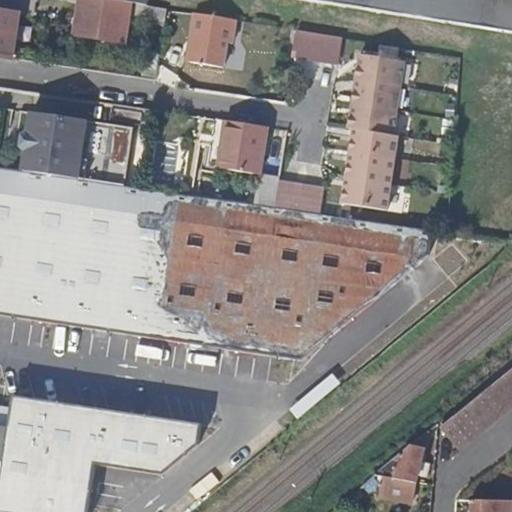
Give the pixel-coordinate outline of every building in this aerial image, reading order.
[(132,3),(111,0),(79,0),(74,32),(124,42),(132,3)] [(511,0),(296,0),(461,28),(511,36),(511,0)] [(0,6),(0,53),(11,55),(16,29),(8,28),(10,8),(0,6)] [(19,10),(10,8),(8,28),(16,29),(19,10)] [(235,19),(192,13),(189,35),(194,35),(193,46),(186,49),(186,56),(190,60),(190,62),(223,68),(228,42),(231,43),(235,19)] [(335,68),(340,36),(294,28),(290,61),(335,68)] [(360,55),(356,80),(401,87),(404,62),(360,55)] [(356,80),(352,104),(397,111),(401,87),(356,80)] [(353,129),(393,135),(397,111),(352,104),(348,128),(353,129)] [(265,126),(226,120),(224,136),(219,135),(215,168),(258,175),(265,126)] [(394,161),(397,136),(393,135),(353,129),(349,154),(394,161)] [(172,175),(175,148),(157,146),(155,174),(172,175)] [(390,186),(394,161),(349,154),(344,179),(390,186)] [(275,208),(0,168),(0,313),(303,358),(420,258),(423,229),(319,214),(275,208)] [(280,176),(275,208),(319,214),(324,183),(280,176)] [(386,212),(390,186),(344,179),(340,205),(386,212)] [(511,370),(504,377),(462,412),(459,449),(511,406),(511,370)] [(0,511),(86,511),(92,462),(161,472),(195,444),(198,425),(13,397),(0,475),(0,511)] [(459,449),(462,412),(439,430),(456,452),(459,449)] [(427,445),(415,442),(377,472),(418,481),(427,445)] [(474,499),(473,511),(511,511),(511,501),(500,500),(474,499)]
